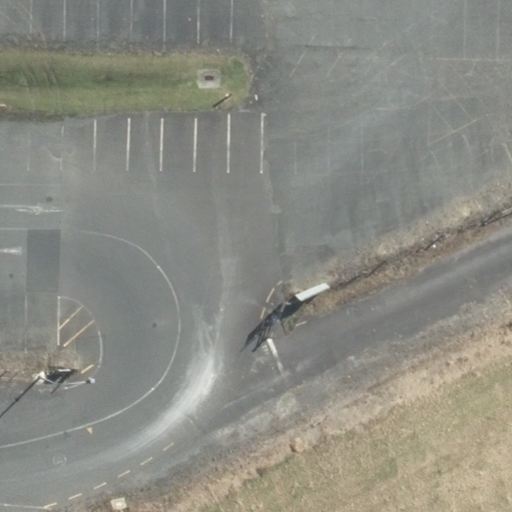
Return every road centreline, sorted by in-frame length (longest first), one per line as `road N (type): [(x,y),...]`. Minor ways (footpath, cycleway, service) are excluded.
road 1 (residential): [(0,215),(107,219),(173,233),(206,259),(214,288),(197,371),(171,405),(32,453),(0,454)]
road 2 (track): [(511,242),(261,369),(171,405)]
